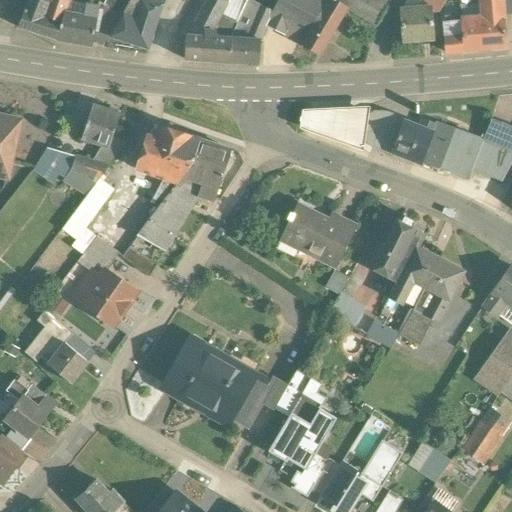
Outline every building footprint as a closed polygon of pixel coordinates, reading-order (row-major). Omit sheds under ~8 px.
[(49,0),(28,0),(17,27),(56,39),(60,23),(44,17),(49,0)] [(68,0),(49,0),(44,17),(60,23),(63,12),(64,13),(68,0)] [(107,0),(105,5),(104,6),(122,14),(130,0),(107,0)] [(164,0),(130,0),(122,14),(110,36),(148,49),(162,5),(164,0)] [(222,0),(205,0),(187,35),(186,35),(184,59),(229,62),(231,39),(237,23),(221,16),(228,3),(222,0)] [(278,0),(272,11),(273,12),(268,21),(266,26),(282,33),(289,20),(298,24),(301,19),(313,25),(327,0),(278,0)] [(301,44),(301,45),(319,55),(347,9),(347,8),(333,0),(327,0),(313,25),(301,44)] [(333,0),(347,8),(347,9),(375,26),(388,4),(381,0),(333,0)] [(421,0),(422,8),(400,10),(402,42),(432,39),(430,13),(438,12),(443,0),(421,0)] [(479,0),(480,4),(481,17),(497,16),(497,22),(503,22),(502,16),(502,15),(500,0),(479,0)] [(511,0),(500,0),(502,15),(511,13),(511,0)] [(272,11),(253,1),(248,11),(255,15),(268,21),(273,12),(272,11)] [(480,4),(460,6),(461,19),(481,17),(480,4)] [(98,7),(87,5),(85,16),(96,19),(98,7)] [(64,13),(63,12),(60,23),(56,39),(91,46),(96,19),(85,16),(64,13)] [(255,15),(244,39),(231,39),(229,62),(258,65),(260,40),(266,26),(268,21),(255,15)] [(481,17),(461,19),(462,37),(463,51),(464,52),(505,49),(503,22),(497,22),(497,16),(481,17)] [(298,24),(289,20),(282,33),(301,44),(313,25),(301,19),(298,24)] [(461,19),(449,20),(449,24),(443,25),(445,38),(462,37),(461,19)] [(148,49),(110,36),(107,44),(148,50),(148,49)] [(445,38),(444,38),(446,53),(463,51),(462,37),(445,38)] [(120,114),(93,105),(81,139),(102,146),(109,148),(112,137),(120,114)] [(357,148),(364,106),(298,110),(296,127),(357,148)] [(385,115),(374,114),(365,119),(362,129),(365,138),(373,145),(392,151),(403,122),(385,115)] [(481,140),(435,122),(434,124),(420,162),(467,181),(471,170),(500,181),(511,160),(511,126),(511,124),(511,123),(493,116),(492,119),(490,118),(481,140)] [(0,173),(6,175),(17,123),(0,119),(0,173)] [(419,128),(403,122),(392,151),(396,153),(395,156),(406,160),(407,157),(420,162),(434,124),(422,120),(419,128)] [(200,140),(159,127),(156,138),(147,136),(136,169),(163,178),(177,183),(181,176),(192,162),(200,140)] [(112,137),(109,148),(102,146),(94,160),(110,164),(126,142),(112,137)] [(231,150),(200,140),(192,162),(181,176),(201,183),(218,188),(231,150)] [(67,153),(47,148),(33,170),(53,183),(58,173),(67,153)] [(72,169),(76,155),(67,153),(58,173),(65,178),(72,169)] [(94,160),(76,155),(72,169),(65,178),(88,193),(99,179),(110,164),(94,160)] [(176,183),(160,205),(175,217),(177,217),(186,191),(197,195),(201,183),(181,176),(177,183),(176,183)] [(163,178),(150,202),(158,207),(160,205),(176,183),(163,178)] [(88,193),(62,228),(76,239),(85,227),(86,227),(113,189),(99,179),(88,193)] [(218,188),(201,183),(197,195),(214,201),(218,188)] [(161,217),(159,220),(152,215),(158,207),(136,236),(164,251),(197,195),(186,191),(177,217),(175,217),(171,224),(161,217)] [(175,217),(160,205),(158,207),(152,215),(159,220),(161,217),(171,224),(175,217)] [(331,214),(328,220),(298,205),(293,215),(291,214),(288,220),(290,221),(282,237),(321,256),(319,259),(336,267),(356,226),(331,214)] [(396,219),(378,254),(377,253),(368,269),(396,283),(399,276),(400,273),(394,270),(402,256),(408,259),(414,246),(415,246),(425,227),(404,216),(401,221),(396,219)] [(76,239),(70,246),(82,255),(87,249),(96,236),(85,227),(76,239)] [(112,249),(96,236),(87,249),(93,253),(103,261),(112,249)] [(156,264),(129,246),(122,256),(149,276),(156,264)] [(415,246),(414,246),(408,259),(402,256),(394,270),(400,273),(399,276),(400,276),(412,282),(424,288),(439,258),(415,246)] [(100,265),(103,261),(93,253),(90,257),(100,265)] [(464,271),(439,258),(424,288),(435,294),(448,301),(449,301),(453,293),(459,295),(463,287),(457,284),(464,271)] [(482,304),(498,316),(508,302),(511,305),(511,267),(509,266),(482,304)] [(91,269),(72,296),(82,303),(101,276),(91,269)] [(137,292),(105,270),(101,276),(82,303),(82,304),(113,326),(137,292)] [(412,282),(400,276),(396,283),(388,298),(400,304),(412,282)] [(412,282),(400,304),(413,310),(424,288),(412,282)] [(424,288),(413,310),(424,316),(435,294),(424,288)] [(352,299),(340,292),(328,314),(339,320),(348,305),(352,299)] [(448,301),(435,294),(424,316),(428,318),(437,323),(448,301)] [(388,298),(375,321),(348,305),(339,320),(389,349),(397,335),(404,324),(413,310),(400,304),(388,298)] [(71,309),(57,300),(49,313),(62,321),(71,309)] [(511,305),(508,302),(498,316),(511,325),(511,305)] [(49,313),(45,309),(36,322),(43,329),(45,327),(66,343),(73,335),(49,313)] [(424,316),(413,310),(404,324),(420,332),(428,318),(424,316)] [(66,343),(45,327),(43,329),(24,353),(36,365),(40,360),(48,366),(66,343)] [(511,330),(508,328),(473,379),(496,396),(500,391),(511,374),(511,330)] [(224,358),(191,339),(163,388),(196,407),(224,358)] [(87,361),(66,343),(48,366),(70,383),(87,361)] [(260,366),(233,351),(228,360),(255,375),(260,366)] [(228,360),(224,358),(196,407),(227,424),(231,418),(255,375),(228,360)] [(287,386),(274,409),(288,417),(273,442),(272,441),(267,449),(286,460),(290,453),(296,457),(294,462),(305,469),(315,452),(335,418),(319,409),(325,398),(316,393),(320,385),(296,370),(287,386)] [(511,374),(500,391),(511,398),(511,374)] [(270,384),(255,375),(231,418),(247,428),(261,402),(274,409),(287,386),(273,378),(270,384)] [(46,415),(24,398),(29,392),(14,380),(5,391),(18,402),(4,419),(28,438),(46,415)] [(509,422),(488,409),(479,422),(499,436),(509,422)] [(499,436),(479,422),(470,437),(490,450),(499,436)] [(490,450),(470,437),(462,450),(481,463),(490,450)] [(27,454),(6,438),(0,445),(0,455),(15,466),(17,467),(27,454)] [(421,443),(407,466),(435,484),(450,462),(421,443)] [(394,462),(376,450),(363,470),(381,482),(394,462)] [(315,452),(305,469),(301,475),(315,483),(322,470),(321,470),(328,459),(315,452)] [(0,479),(3,482),(15,466),(0,455),(0,479)] [(357,470),(342,461),(339,465),(328,459),(321,470),(322,470),(332,476),(320,496),(333,504),(329,510),(332,511),(349,511),(368,483),(354,475),(357,470)] [(109,493),(97,480),(86,489),(84,488),(77,495),(78,497),(76,499),(87,511),(110,511),(111,511),(131,511),(122,502),(123,501),(112,490),(109,493)] [(201,511),(200,510),(199,511),(175,493),(160,511),(201,511)] [(392,511),(400,500),(388,493),(376,511),(392,511)]
